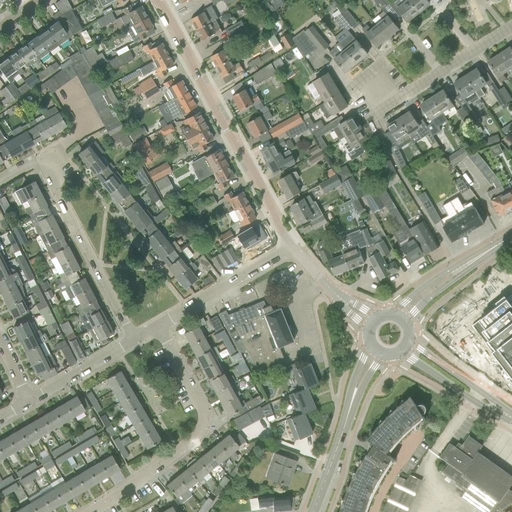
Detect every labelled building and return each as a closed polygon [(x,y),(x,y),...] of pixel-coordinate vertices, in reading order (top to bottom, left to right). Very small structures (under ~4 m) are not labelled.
[(72,10),(66,0),(60,0),(55,4),(58,11),(61,16),(71,11),(72,10)] [(275,10),(283,4),(280,0),(273,0),(273,1),(271,0),(269,0),(275,10)] [(381,0),(372,0),(380,8),(385,4),(386,5),(381,0)] [(393,0),(391,2),(394,6),(401,14),(402,16),(407,22),(418,13),(408,0),(407,0),(393,0)] [(407,0),(408,0),(418,13),(429,4),(425,0),(407,0)] [(141,6),(132,11),(129,6),(122,10),(121,10),(124,15),(119,18),(125,28),(132,25),(146,17),(141,6)] [(196,31),(218,19),(211,6),(203,11),(204,13),(190,20),(196,31)] [(359,25),(345,8),(343,8),(339,11),(341,14),(354,29),(359,25)] [(51,16),(56,22),(46,29),(56,42),(55,42),(58,46),(72,35),(71,34),(61,16),(58,11),(51,16)] [(71,11),(61,16),(71,34),(81,29),(71,11)] [(354,29),(341,14),(339,11),(340,14),(333,19),(345,33),(352,28),(354,30),(354,29)] [(398,29),(392,22),(383,12),(378,16),(381,21),(376,25),(387,38),(398,29)] [(115,21),(110,13),(99,19),(95,21),(100,29),(115,21)] [(132,25),(125,28),(134,44),(139,42),(139,41),(146,38),(143,32),(152,28),(146,17),(132,25)] [(215,20),(218,19),(196,31),(202,41),(215,34),(216,36),(222,33),(215,20)] [(228,37),(245,28),(241,21),(225,30),(228,37)] [(376,47),(387,38),(376,25),(370,30),(366,26),(361,29),(376,47)] [(321,54),(329,47),(312,26),(304,33),(308,37),(296,47),(303,58),(317,49),(321,54)] [(46,29),(36,37),(48,53),(58,46),(55,42),(56,42),(46,29)] [(233,45),(250,36),(246,29),(229,38),(233,45)] [(288,49),(294,45),(287,34),(281,38),(288,49)] [(356,41),(351,35),(340,43),(356,63),(367,54),(356,41)] [(38,61),(48,53),(36,37),(26,44),(35,56),(38,61)] [(279,41),(272,45),(276,53),(284,49),(279,41)] [(161,44),(152,48),(149,43),(142,47),(145,53),(147,52),(153,62),(139,69),(167,54),(161,44)] [(345,73),(356,63),(340,43),(339,44),(345,50),(339,54),(334,48),(329,53),(345,73)] [(16,51),(28,67),(32,64),(29,60),(35,56),(26,44),(16,51)] [(217,54),(210,57),(216,68),(231,60),(235,57),(232,51),(229,45),(216,52),(217,54)] [(93,57),(96,56),(92,48),(83,53),(92,70),(98,66),(93,57)] [(499,55),(509,71),(511,74),(511,51),(510,48),(499,55)] [(16,51),(15,49),(10,53),(9,55),(10,56),(6,58),(6,59),(19,76),(23,73),(19,68),(25,64),(27,67),(28,67),(16,51)] [(111,71),(133,60),(128,51),(106,63),(111,71)] [(258,58),(248,64),(251,69),(261,63),(272,56),(270,52),(259,59),(258,58)] [(164,70),(172,65),(167,54),(139,69),(143,76),(154,70),(156,74),(157,73),(160,79),(166,75),(164,70)] [(503,75),(509,71),(499,55),(488,63),(498,78),(501,83),(506,79),(503,75)] [(6,59),(6,58),(5,56),(0,60),(0,71),(5,78),(9,75),(11,77),(13,78),(17,74),(19,76),(6,59)] [(72,63),(69,65),(76,75),(75,75),(76,76),(78,81),(90,75),(88,73),(81,58),(72,63)] [(277,74),(286,69),(280,59),(271,64),(273,67),(277,74)] [(239,63),(234,66),(231,60),(216,68),(222,78),(236,71),(237,73),(243,70),(239,63)] [(49,66),(45,69),(49,75),(54,71),(59,67),(55,62),(50,66),(49,66)] [(270,64),(252,76),(257,84),(276,74),(270,64)] [(66,67),(63,69),(71,79),(76,76),(75,75),(76,75),(69,65),(66,67)] [(39,83),(49,75),(45,69),(35,76),(39,83)] [(66,83),(71,79),(63,69),(58,73),(66,83)] [(486,85),(482,78),(476,70),(466,77),(479,98),(484,95),(480,89),(486,85)] [(122,85),(139,76),(136,71),(120,80),(118,81),(120,84),(121,83),(122,85)] [(62,87),(66,83),(58,73),(54,76),(62,87)] [(324,104),(339,94),(327,74),(306,87),(314,100),(320,96),(324,104)] [(39,83),(35,76),(33,75),(23,82),(25,84),(29,90),(39,83)] [(81,86),(93,80),(90,75),(78,81),(81,86)] [(57,90),(62,87),(54,76),(48,80),(57,90)] [(472,103),(479,98),(466,77),(454,84),(466,103),(470,100),(472,103)] [(137,94),(154,85),(150,78),(137,86),(140,91),(137,93),(137,94)] [(51,95),(57,90),(48,80),(42,84),(46,88),(51,95)] [(84,92),(95,85),(93,80),(81,86),(84,92)] [(181,81),(172,86),(169,80),(162,84),(163,86),(160,88),(167,102),(187,91),(181,81)] [(25,84),(17,90),(11,83),(4,88),(14,101),(28,89),(29,90),(25,84)] [(42,84),(37,88),(40,92),(46,88),(42,84)] [(498,91),(494,84),(488,87),(500,107),(506,103),(498,91)] [(87,97),(98,90),(95,85),(84,92),(87,97)] [(146,101),(159,93),(154,85),(137,94),(142,102),(145,100),(146,101)] [(506,103),(511,100),(503,87),(498,91),(506,103)] [(5,107),(14,101),(4,88),(0,90),(0,93),(4,99),(1,102),(5,107)] [(90,102),(101,96),(98,90),(87,97),(90,102)] [(256,95),(250,98),(245,90),(232,97),(240,111),(253,105),(253,104),(259,100),(256,95)] [(167,102),(164,104),(173,120),(187,112),(184,107),(193,102),(187,91),(167,102)] [(433,98),(432,98),(442,113),(453,106),(443,91),(433,98)] [(332,116),(347,107),(339,94),(324,104),(328,110),(323,113),(326,119),(332,116)] [(93,107),(104,101),(101,96),(90,102),(93,107)] [(274,109),(289,101),(287,97),(272,105),(274,109)] [(432,98),(421,106),(433,124),(435,128),(433,130),(436,135),(440,131),(439,126),(447,121),(442,113),(432,98)] [(95,112),(107,106),(104,101),(93,107),(95,112)] [(467,104),(462,108),(470,120),(475,128),(481,124),(476,117),(475,117),(467,104)] [(98,118),(110,112),(107,106),(95,112),(98,118)] [(65,126),(59,115),(54,107),(42,114),(53,134),(65,126)] [(470,120),(462,108),(457,111),(465,124),(470,120)] [(101,123),(115,115),(113,111),(110,112),(98,118),(101,123)] [(263,122),(272,118),(269,112),(247,124),(255,138),(268,131),(263,122)] [(180,129),(186,140),(207,129),(198,113),(182,121),(185,127),(180,129)] [(419,128),(415,121),(410,113),(399,120),(411,139),(421,132),(419,128)] [(42,116),(27,124),(35,139),(37,142),(41,140),(53,134),(42,114),(41,114),(42,116)] [(299,114),(276,127),(281,135),(285,132),(288,130),(303,121),(301,117),(299,114)] [(116,121),(118,120),(115,115),(101,123),(104,128),(116,122),(116,121)] [(341,117),(324,127),(312,135),(313,137),(315,140),(332,130),(334,130),(334,131),(339,141),(360,128),(353,117),(344,122),(341,117)] [(324,127),(320,120),(313,125),(309,118),(303,121),(308,129),(312,135),(324,127)] [(126,135),(118,121),(118,120),(116,121),(116,122),(104,128),(109,137),(113,135),(117,141),(119,140),(126,135)] [(163,120),(158,122),(162,129),(166,127),(166,126),(163,120)] [(411,139),(399,120),(394,122),(393,120),(386,124),(397,142),(403,139),(407,145),(412,141),(410,139),(411,139)] [(290,140),(308,129),(303,121),(288,130),(285,132),(290,140)] [(21,135),(14,139),(21,151),(33,145),(37,142),(35,139),(27,124),(21,128),(21,135)] [(507,126),(501,130),(504,134),(510,130),(507,126)] [(353,148),(367,140),(360,128),(339,141),(344,149),(343,150),(347,155),(354,150),(353,148)] [(197,148),(200,153),(207,149),(204,144),(213,139),(207,129),(186,140),(192,151),(197,148)] [(430,132),(428,130),(423,133),(431,146),(431,145),(436,142),(430,132)] [(7,143),(3,139),(0,134),(0,149),(4,156),(8,154),(10,157),(21,151),(14,139),(7,143)] [(124,149),(131,144),(126,135),(119,140),(124,149)] [(491,137),(484,140),(487,146),(493,144),(491,137)] [(145,139),(132,145),(135,151),(142,164),(155,157),(149,146),(145,139)] [(277,150),(286,145),(283,139),(274,144),(273,143),(261,150),(264,155),(262,158),(265,164),(280,156),(277,150)] [(99,156),(103,153),(94,142),(78,154),(87,166),(99,156)] [(395,142),(389,146),(401,171),(407,167),(395,142)] [(318,146),(309,151),(312,156),(321,150),(318,146)] [(463,149),(456,153),(461,160),(468,156),(463,149)] [(210,154),(191,164),(195,171),(201,167),(206,177),(213,173),(227,166),(221,155),(218,150),(210,154)] [(321,152),(322,151),(321,150),(312,156),(311,156),(311,157),(307,159),(311,166),(325,158),(321,152)] [(476,151),(467,157),(490,186),(493,184),(495,189),(487,193),(493,205),(497,214),(499,213),(500,216),(511,210),(511,208),(505,194),(503,189),(501,185),(492,172),(476,151)] [(99,156),(87,166),(95,176),(98,180),(101,177),(110,171),(109,171),(113,168),(109,163),(106,165),(99,156)] [(292,157),(283,162),(280,156),(265,164),(268,169),(271,169),(274,174),(296,163),(292,157)] [(134,174),(141,168),(137,160),(129,167),(134,174)] [(390,177),(396,174),(389,160),(384,163),(390,177)] [(165,164),(148,173),(153,182),(170,173),(165,164)] [(224,181),(233,176),(227,166),(213,173),(219,183),(217,184),(220,190),(227,186),(224,181)] [(345,166),(335,172),(337,175),(336,175),(341,183),(352,177),(345,166)] [(509,186),(503,189),(505,194),(511,208),(511,166),(509,168),(511,174),(511,181),(508,183),(509,186)] [(141,168),(134,174),(141,183),(147,179),(141,168)] [(101,177),(98,180),(101,184),(109,194),(121,184),(124,181),(116,171),(112,174),(110,171),(101,177)] [(299,178),(296,173),(294,173),(278,181),(288,199),(300,192),(294,182),(297,180),(299,178)] [(336,175),(336,176),(335,175),(329,178),(329,179),(319,185),(324,195),(342,185),(341,183),(336,175)] [(363,196),(363,195),(352,177),(341,183),(342,185),(352,203),(363,196)] [(164,197),(172,192),(165,179),(156,183),(164,197)] [(461,195),(468,191),(462,180),(455,184),(461,195)] [(198,181),(184,189),(189,198),(203,190),(198,181)] [(20,205),(26,202),(40,195),(33,182),(14,192),(20,205)] [(128,194),(129,194),(121,184),(109,194),(115,202),(113,203),(118,209),(131,199),(128,194)] [(381,184),(374,188),(381,200),(385,207),(392,203),(388,196),(381,184)] [(373,188),(363,195),(363,196),(373,214),(385,207),(381,200),(374,188),(373,188)] [(153,189),(147,194),(153,205),(154,203),(159,200),(153,189)] [(242,192),(233,197),(230,192),(222,196),(225,202),(227,201),(233,211),(247,203),(242,192)] [(428,214),(435,210),(426,194),(419,198),(428,214)] [(46,206),(40,195),(26,202),(29,208),(24,210),(29,220),(44,213),(48,211),(46,206)] [(412,215),(419,211),(409,195),(402,200),(412,215)] [(311,205),(312,203),(309,196),(291,206),(292,207),(290,208),(293,214),(295,213),(301,224),(310,219),(311,222),(323,216),(323,215),(322,216),(320,212),(313,216),(308,207),(311,205)] [(0,205),(4,214),(11,211),(4,197),(0,199),(0,205)] [(202,213),(217,205),(213,197),(192,209),(196,216),(201,213),(202,213)] [(467,203),(462,206),(457,198),(442,207),(447,217),(440,221),(443,227),(442,227),(452,243),(484,224),(471,203),(468,205),(467,203)] [(135,202),(131,199),(118,209),(123,215),(125,214),(131,222),(143,212),(135,202)] [(230,226),(233,231),(255,219),(252,214),(253,214),(247,203),(233,211),(238,221),(230,226)] [(154,226),(169,214),(166,209),(154,218),(154,217),(149,219),(143,212),(131,222),(139,232),(139,231),(142,235),(154,226)] [(396,209),(389,213),(400,230),(407,242),(400,246),(405,254),(410,262),(411,262),(411,263),(421,258),(421,257),(424,255),(423,254),(414,239),(410,232),(409,229),(396,209)] [(44,213),(29,220),(33,228),(34,227),(38,236),(56,227),(50,215),(48,211),(44,213)] [(314,229),(327,222),(323,216),(311,222),(310,223),(314,229)] [(419,224),(409,229),(410,232),(414,239),(423,254),(424,255),(438,248),(438,247),(423,221),(419,224)] [(254,236),(262,232),(258,225),(250,229),(236,237),(243,248),(257,240),(254,236)] [(157,230),(156,230),(154,226),(142,235),(145,233),(148,237),(145,239),(153,250),(165,240),(157,230)] [(56,227),(38,236),(46,252),(45,252),(46,252),(61,245),(64,243),(62,238),(56,227)] [(365,247),(373,244),(366,228),(358,232),(365,247)] [(222,246),(233,238),(229,231),(217,238),(218,239),(213,242),(216,248),(221,245),(222,246)] [(358,232),(337,240),(343,255),(349,270),(364,264),(359,250),(365,247),(358,232)] [(10,245),(15,243),(11,234),(6,236),(10,245)] [(20,246),(26,243),(22,237),(17,240),(20,246)] [(165,240),(153,250),(161,260),(164,264),(168,261),(181,251),(180,250),(176,254),(173,251),(173,250),(165,240)] [(379,259),(389,253),(382,241),(373,246),(366,249),(368,259),(380,280),(398,270),(394,262),(385,267),(382,263),(381,263),(379,259)] [(332,259),(325,243),(323,242),(318,244),(317,246),(324,263),(328,261),(334,276),(349,270),(343,255),(332,259)] [(14,253),(19,251),(15,243),(10,245),(14,253)] [(61,245),(46,252),(50,260),(55,258),(59,265),(73,258),(67,247),(64,243),(61,245)] [(233,254),(231,250),(230,249),(211,260),(217,271),(236,260),(232,254),(233,254)] [(168,261),(164,264),(167,267),(175,277),(193,264),(192,263),(192,264),(181,251),(168,261)] [(206,272),(212,267),(202,255),(196,260),(206,272)] [(75,272),(78,270),(73,258),(59,265),(63,273),(58,276),(62,284),(77,276),(75,272)] [(10,268),(6,271),(3,264),(0,265),(0,280),(15,273),(13,269),(10,268)] [(191,274),(197,269),(193,264),(175,277),(184,289),(195,280),(191,274)] [(27,279),(32,276),(27,266),(22,269),(27,279)] [(12,281),(17,278),(15,273),(0,280),(0,292),(1,295),(15,288),(12,281)] [(77,276),(62,284),(64,283),(67,288),(63,291),(68,300),(75,297),(89,290),(83,279),(79,280),(77,276)] [(46,282),(41,285),(44,290),(49,288),(46,282)] [(7,307),(24,298),(21,285),(15,288),(1,295),(7,307)] [(49,290),(43,293),(47,301),(53,298),(49,290)] [(79,305),(75,308),(78,315),(93,308),(97,306),(95,301),(89,290),(75,297),(79,305)] [(39,304),(35,306),(38,311),(47,306),(42,296),(37,299),(39,304)] [(24,299),(24,298),(7,307),(13,319),(27,312),(23,305),(26,303),(24,299)] [(511,306),(506,299),(481,319),(488,327),(485,330),(491,338),(488,341),(495,349),(492,352),(504,368),(501,371),(511,384),(511,306)] [(225,311),(218,315),(238,353),(239,353),(239,354),(245,351),(258,374),(277,366),(276,365),(284,362),(278,348),(293,342),(279,309),(272,312),(269,306),(265,308),(263,302),(254,305),(244,309),(243,308),(238,310),(238,311),(233,313),(233,314),(227,316),(225,311)] [(50,325),(55,322),(47,306),(38,311),(41,317),(45,314),(50,325)] [(93,308),(78,315),(86,331),(105,321),(99,310),(97,306),(93,308)] [(222,329),(220,325),(216,316),(208,320),(215,333),(222,329)] [(19,340),(33,333),(27,321),(13,328),(19,340)] [(110,330),(112,328),(108,321),(105,322),(105,321),(86,331),(87,331),(88,330),(93,339),(94,339),(95,342),(99,340),(101,346),(108,342),(106,338),(112,334),(110,330)] [(203,339),(201,335),(197,327),(183,334),(190,346),(203,339)] [(35,339),(41,336),(39,331),(33,333),(19,340),(25,352),(44,342),(38,345),(35,339)] [(223,343),(228,340),(223,331),(218,334),(223,343)] [(82,350),(81,349),(75,337),(67,341),(74,354),(82,350)] [(196,357),(209,350),(203,339),(190,346),(196,357)] [(228,352),(233,349),(228,340),(223,343),(228,352)] [(60,349),(67,346),(64,341),(56,345),(55,347),(57,351),(60,349)] [(50,354),(50,355),(44,342),(25,352),(31,364),(50,354)] [(75,364),(72,356),(67,346),(60,349),(69,367),(75,364)] [(202,370),(221,360),(214,347),(209,350),(196,357),(202,370)] [(238,365),(244,362),(239,354),(239,353),(238,353),(230,358),(233,364),(236,362),(238,365)] [(475,367),(483,361),(478,353),(470,359),(475,367)] [(55,367),(56,365),(50,354),(31,364),(37,376),(40,374),(43,380),(43,381),(56,374),(56,373),(57,372),(57,370),(57,368),(55,367)] [(216,362),(221,360),(202,370),(209,381),(222,374),(216,362)] [(243,375),(249,372),(244,362),(238,365),(243,375)] [(298,391),(287,396),(289,395),(304,389),(306,389),(317,384),(309,363),(299,367),(297,363),(289,366),(297,383),(300,391),(298,391)] [(112,391),(126,383),(119,372),(106,380),(112,391)] [(231,376),(225,379),(222,374),(209,381),(209,382),(208,382),(207,384),(209,388),(211,389),(212,388),(215,393),(233,383),(235,382),(231,376)] [(250,381),(245,383),(248,390),(253,387),(250,381)] [(119,403),(132,395),(126,383),(112,391),(119,403)] [(233,383),(215,393),(221,404),(235,397),(239,395),(233,383)] [(289,395),(287,396),(292,408),(296,407),(300,415),(303,414),(314,409),(306,389),(304,389),(289,395)] [(91,404),(96,401),(90,392),(85,395),(91,404)] [(126,414),(139,406),(132,395),(119,403),(126,414)] [(235,397),(221,404),(228,416),(231,415),(233,418),(242,413),(247,410),(260,403),(261,401),(258,396),(244,404),(243,401),(238,403),(235,397)] [(85,411),(78,400),(76,397),(65,404),(73,418),(85,411)] [(418,405),(416,407),(410,397),(405,401),(400,409),(398,406),(394,411),(390,419),(387,416),(383,421),(380,429),(377,427),(373,432),(370,440),(368,438),(367,439),(374,445),(367,456),(366,455),(362,460),(361,469),(358,468),(355,473),(354,482),(351,481),(349,486),(348,495),(345,494),(343,500),(343,509),(340,508),(339,511),(364,511),(365,511),(363,510),(365,504),(367,505),(369,499),(367,498),(370,492),(372,493),(375,487),(373,486),(376,480),(378,481),(381,475),(379,474),(383,469),(385,470),(389,464),(387,463),(390,458),(394,462),(395,461),(386,454),(390,449),(388,448),(392,443),(394,444),(398,439),(397,438),(401,433),(403,435),(408,430),(406,429),(411,424),(412,426),(417,422),(416,420),(421,416),(424,420),(425,419),(422,415),(424,414),(425,413),(425,412),(426,412),(426,411),(426,410),(426,409),(426,408),(425,407),(425,406),(424,406),(423,405),(422,405),(421,405),(420,405),(419,405),(418,405)] [(96,414),(101,411),(96,401),(91,404),(96,414)] [(61,425),(73,418),(65,404),(53,411),(61,425)] [(265,417),(272,414),(268,405),(260,409),(265,417)] [(133,426),(146,418),(139,406),(126,414),(133,426)] [(260,409),(259,407),(254,409),(260,420),(264,418),(265,417),(260,409)] [(254,423),(260,420),(254,409),(248,412),(254,423)] [(50,432),(61,425),(53,411),(41,417),(50,432)] [(249,426),(254,423),(248,412),(243,415),(249,426)] [(287,420),(286,421),(290,432),(291,433),(295,431),(298,439),(311,434),(303,414),(300,415),(287,420)] [(110,424),(106,418),(104,415),(99,418),(104,427),(110,424)] [(243,429),(249,426),(243,415),(237,418),(243,429)] [(38,439),(50,432),(41,417),(30,424),(38,439)] [(140,438),(153,430),(146,418),(133,426),(140,438)] [(238,431),(243,429),(237,418),(232,421),(238,431)] [(27,446),(38,439),(30,424),(18,431),(27,446)] [(110,437),(115,434),(110,424),(104,427),(110,437)] [(85,439),(94,434),(91,429),(82,434),(85,439)] [(147,449),(160,441),(153,430),(140,438),(147,449)] [(15,452),(27,446),(18,431),(7,438),(15,452)] [(76,445),(85,439),(82,434),(72,440),(76,445)] [(238,447),(244,442),(238,434),(232,439),(228,435),(218,444),(229,458),(232,462),(239,457),(234,452),(238,448),(238,447)] [(90,447),(99,441),(96,436),(87,441),(90,447)] [(118,438),(112,441),(118,451),(123,448),(122,447),(129,442),(127,437),(119,442),(118,438)] [(480,511),(498,511),(505,507),(511,502),(511,492),(508,490),(511,483),(511,476),(478,452),(481,448),(468,438),(468,437),(459,450),(451,445),(442,458),(441,458),(449,464),(442,473),(456,483),(455,484),(463,490),(459,497),(480,511)] [(0,452),(4,459),(15,452),(7,438),(0,441),(0,452)] [(68,442),(63,445),(60,440),(56,442),(59,447),(62,453),(71,447),(68,442)] [(78,454),(90,447),(87,441),(75,448),(78,454)] [(224,462),(229,458),(218,444),(207,452),(217,465),(218,465),(220,468),(226,464),(224,462)] [(53,458),(62,453),(59,447),(50,453),(53,458)] [(66,461),(78,454),(75,448),(63,455),(66,460),(66,461)] [(123,460),(128,457),(123,448),(118,451),(123,460)] [(207,473),(217,465),(207,452),(197,461),(207,473)] [(292,461),(282,457),(274,454),(265,479),(281,485),(281,484),(287,486),(290,476),(287,475),(292,461)] [(57,466),(66,460),(63,455),(54,461),(57,466)] [(42,466),(51,461),(48,456),(39,461),(42,466)] [(119,469),(114,461),(111,456),(99,462),(107,476),(119,469)] [(239,469),(246,461),(242,458),(235,466),(236,467),(239,469)] [(196,461),(195,460),(193,460),(187,465),(186,467),(187,469),(200,485),(205,482),(201,478),(207,473),(197,461),(196,461)] [(45,471),(54,466),(51,461),(42,466),(45,471)] [(28,473),(37,468),(34,462),(25,468),(28,473)] [(96,483),(107,476),(99,462),(88,469),(96,483)] [(18,479),(28,473),(25,468),(15,474),(18,479)] [(84,490),(96,483),(88,469),(76,476),(84,490)] [(187,469),(176,478),(191,496),(190,494),(194,491),(191,487),(197,482),(200,486),(200,485),(187,469)] [(32,481),(41,475),(38,470),(29,475),(32,481)] [(22,486),(32,481),(29,475),(19,481),(22,486)] [(4,487),(14,481),(11,476),(1,482),(4,487)] [(73,497),(84,490),(76,476),(64,483),(73,497)] [(406,511),(419,487),(402,479),(398,477),(382,511),(406,511)] [(178,506),(191,496),(176,478),(166,486),(175,498),(173,500),(178,506)] [(222,489),(228,481),(224,478),(218,486),(222,489)] [(61,503),(73,497),(64,483),(53,490),(61,503)] [(9,494),(18,489),(15,484),(6,489),(9,494)] [(216,497),(222,489),(218,486),(212,494),(216,497)] [(0,499),(9,494),(6,489),(0,492),(0,499)] [(50,510),(61,503),(53,490),(41,496),(50,510)] [(35,511),(46,511),(50,510),(41,496),(30,503),(35,511)] [(288,498),(273,499),(272,496),(256,498),(257,508),(272,507),(271,511),(273,511),(289,511),(288,498)] [(206,511),(212,502),(208,499),(206,501),(203,499),(200,503),(203,505),(201,507),(201,508),(206,511)] [(19,511),(35,511),(30,503),(18,510),(19,511)]
